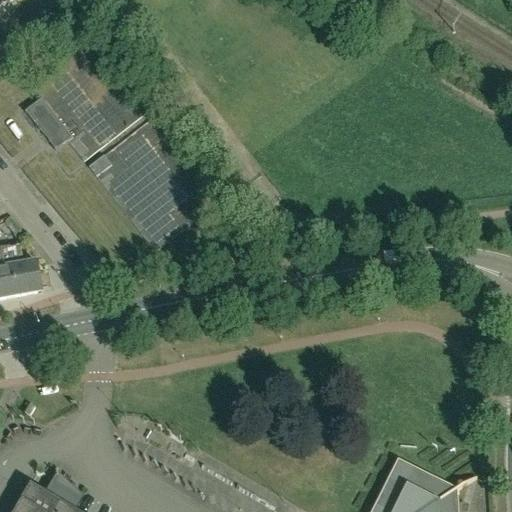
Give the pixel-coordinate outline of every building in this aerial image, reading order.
[(0,0),(0,12),(15,0),(0,0)] [(0,60),(10,53),(0,40),(0,60)] [(69,142),(38,103),(26,113),(57,151),(69,142)] [(113,167),(104,156),(89,168),(97,179),(113,167)] [(37,264),(25,266),(21,246),(0,249),(0,301),(42,294),(37,264)] [(458,511),(457,491),(399,462),(373,511),(458,511)] [(72,511),(31,487),(16,511),(72,511)]
